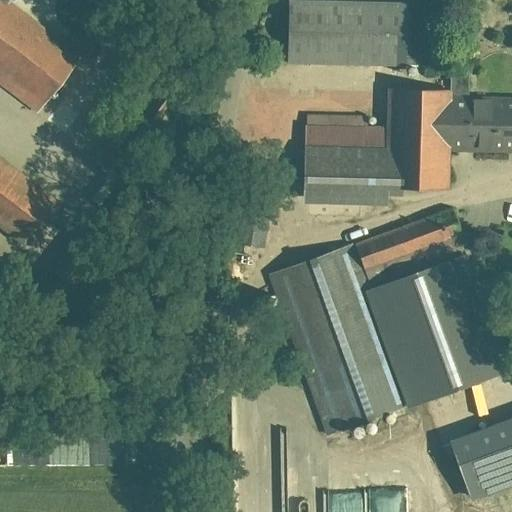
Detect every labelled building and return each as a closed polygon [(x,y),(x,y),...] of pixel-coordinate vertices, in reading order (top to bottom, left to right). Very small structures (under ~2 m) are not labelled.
[(294,0),(294,63),(418,64),(419,0),(398,0),(294,0)] [(0,83),(36,111),(80,55),(9,1),(4,7),(0,3),(0,83)] [(454,87),(472,87),(473,72),(454,72),(454,87)] [(451,152),(511,153),(511,98),(394,96),(393,149),(298,147),(297,191),(450,194),(451,152)] [(0,222),(26,241),(57,200),(0,158),(0,222)] [(505,369),(465,259),(367,295),(351,251),(286,274),(342,428),(505,369)] [(511,425),(457,446),(476,499),(511,486),(511,425)] [(401,511),(400,496),(381,497),(382,511),(401,511)]
